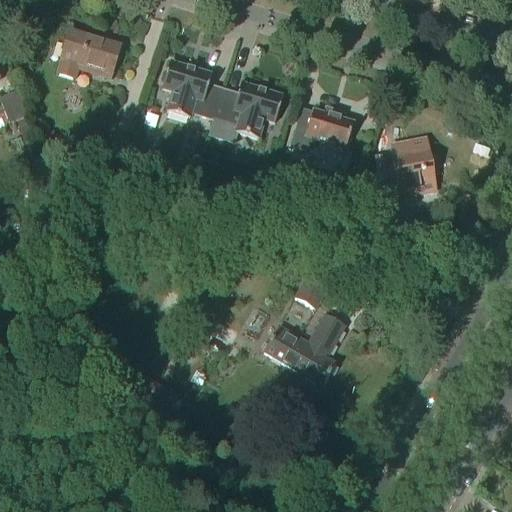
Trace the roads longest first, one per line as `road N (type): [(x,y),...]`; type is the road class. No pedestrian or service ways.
road 1 (residential): [(205,0),(511,94)]
road 2 (secondary): [(511,260),(366,511)]
road 3 (secondary): [(439,511),(511,386)]
road 4 (residential): [(511,38),(381,0)]
